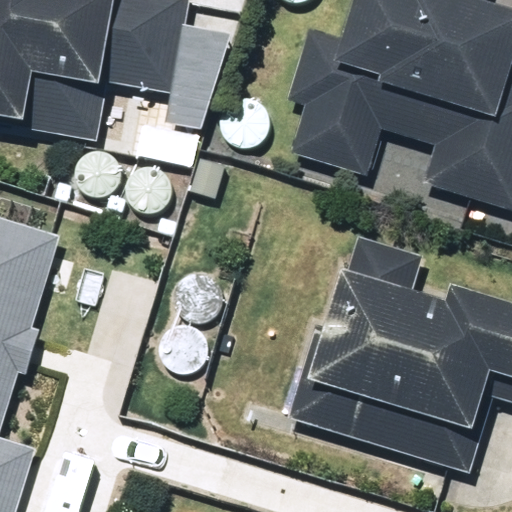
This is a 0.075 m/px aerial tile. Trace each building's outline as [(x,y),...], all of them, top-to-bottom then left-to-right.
[(118,91),(181,105),(201,4),(177,0),(131,0),(126,6),(90,0),(0,0),(0,135),(37,143),(105,153),(118,91)] [(278,0),(293,11),(308,11),(322,0),(321,0),(278,0)] [(511,21),(486,14),(489,0),(367,0),(352,52),(315,41),(294,113),(310,118),(296,163),(374,186),(388,141),(434,155),(423,194),(511,220),(511,139),(504,137),(511,111),(511,21)] [(272,121),(258,106),(243,104),(226,108),(223,130),(229,148),(246,156),(267,150),(274,140),(272,121)] [(203,134),(143,127),(139,166),(199,172),(203,134)] [(115,159),(100,158),(83,163),(79,175),(79,189),(87,201),(97,207),(111,203),(122,195),(128,177),(115,159)] [(173,182),(149,176),(136,182),(130,193),(130,204),(137,216),(153,221),(169,217),(178,199),(173,182)] [(0,511),(24,511),(41,459),(8,449),(70,247),(0,225),(0,511)] [(450,315),(420,307),(433,263),(363,244),(338,341),(323,336),(293,436),(478,483),(501,395),(511,398),(511,318),(454,298),(450,315)] [(219,286),(194,279),(181,288),(178,304),(180,321),(194,328),(212,329),(226,317),(229,300),(219,286)] [(185,330),(175,331),(162,347),(162,364),(179,381),(193,382),(211,371),(211,346),(195,332),(185,330)]
